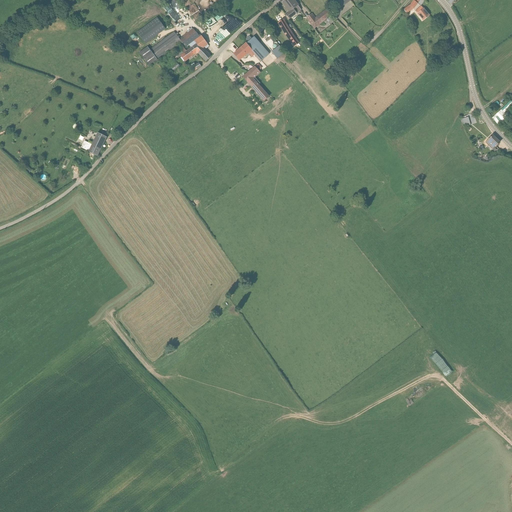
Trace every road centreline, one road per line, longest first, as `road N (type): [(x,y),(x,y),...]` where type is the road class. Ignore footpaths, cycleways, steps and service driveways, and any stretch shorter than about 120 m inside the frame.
road 1 (unclassified): [(0,229),(80,181),(166,94),(279,0)]
road 2 (unclassified): [(511,148),(479,110),(456,22),(439,0)]
